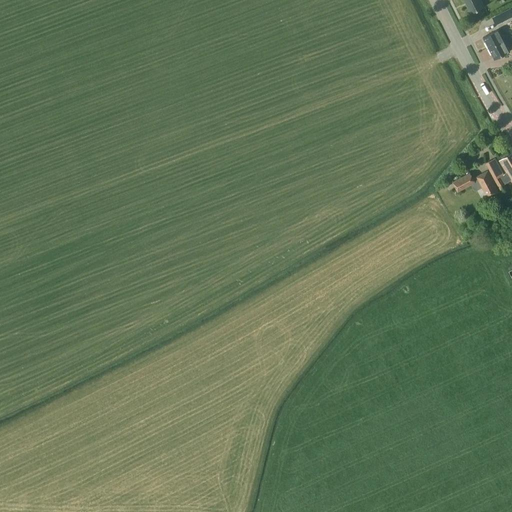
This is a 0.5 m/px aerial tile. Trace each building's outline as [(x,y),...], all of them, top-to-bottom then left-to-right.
[(463,0),(470,13),(484,6),(480,0),(463,0)] [(511,10),(510,7),(492,17),(496,25),(511,16),(511,10)] [(483,37),(488,48),(508,38),(506,33),(501,35),(498,29),(483,37)] [(508,38),(488,48),(493,59),(509,51),(506,45),(511,43),(508,38)] [(506,171),(503,173),(499,175),(502,180),(497,183),(501,191),(507,188),(504,183),(511,179),(511,181),(511,151),(500,159),(506,171)] [(485,163),(497,183),(502,180),(499,175),(503,173),(495,157),(485,163)] [(476,177),(473,178),(470,172),(452,182),(457,191),(470,184),(471,186),(474,189),(476,190),(482,187),(487,195),(496,191),(486,171),(476,176),(476,177)]
